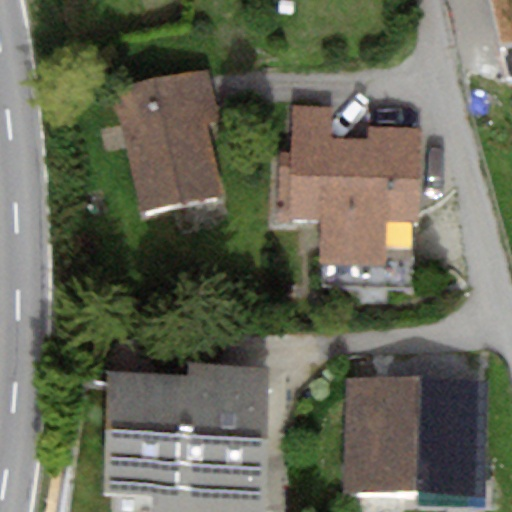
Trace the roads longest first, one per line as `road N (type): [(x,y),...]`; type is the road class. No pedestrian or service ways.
road 1 (primary): [(0,73),(15,187),(20,351),(0,511)]
road 2 (unknown): [(104,359),(497,323)]
road 3 (residential): [(426,0),(497,323)]
